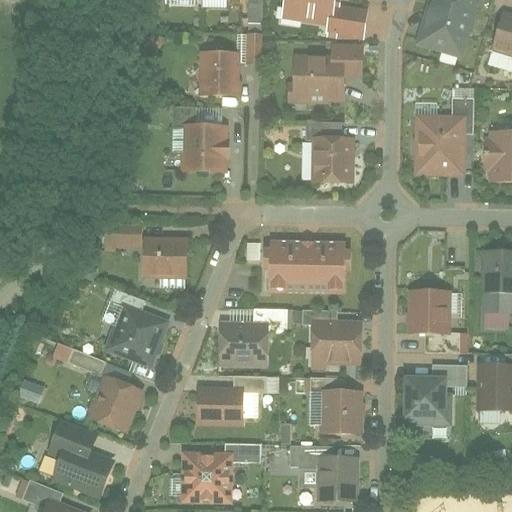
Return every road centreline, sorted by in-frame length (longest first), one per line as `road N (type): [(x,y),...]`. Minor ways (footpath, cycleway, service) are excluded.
road 1 (residential): [(386,216),(273,213),(245,226),(132,511)]
road 2 (residential): [(0,294),(56,241),(82,151),(102,0)]
road 3 (residential): [(376,511),(384,288)]
road 4 (residential): [(386,216),(393,54),(405,0)]
road 5 (residential): [(511,218),(386,216)]
